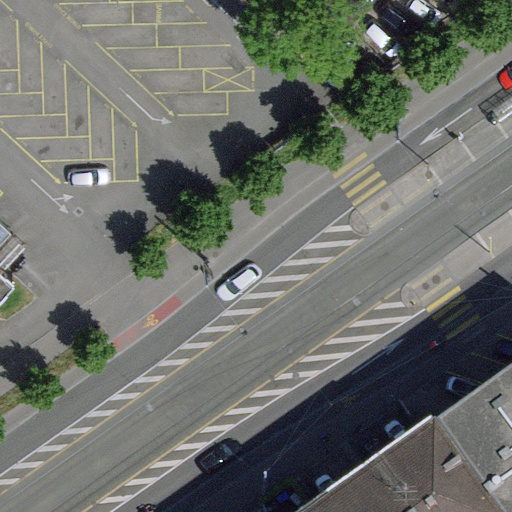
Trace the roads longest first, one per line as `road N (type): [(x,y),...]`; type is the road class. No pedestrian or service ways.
road 1 (secondary): [(511,79),(366,180),(0,461)]
road 2 (secondary): [(143,511),(511,270)]
